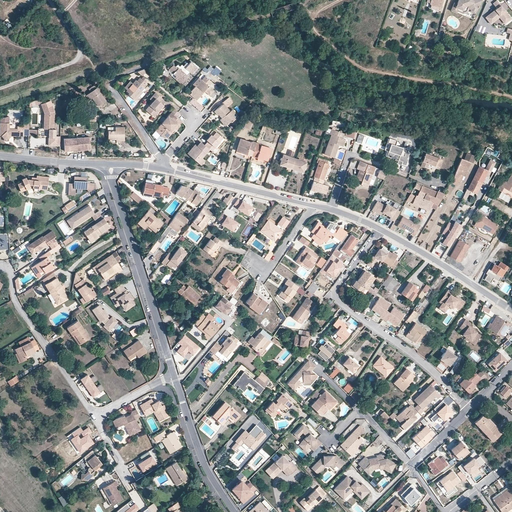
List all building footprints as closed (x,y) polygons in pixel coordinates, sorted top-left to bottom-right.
[(430,0),(430,3),(431,5),(440,8),(442,0),(430,0)] [(454,2),(451,10),(456,13),(457,11),(462,13),(467,11),(469,9),(470,9),(470,11),(475,13),(477,8),(478,8),(481,0),(458,0),(457,3),(454,2)] [(500,17),(505,23),(511,18),(497,0),(493,3),(497,8),(486,17),(491,23),(500,17)] [(173,74),(175,73),(178,75),(176,77),(180,79),(184,80),(186,80),(189,77),(188,76),(187,75),(188,74),(187,72),(188,71),(190,73),(192,75),(194,73),(193,71),(195,69),(195,65),(191,62),(189,65),(187,63),(184,67),(183,66),(180,66),(180,67),(178,65),(176,67),(174,65),(168,70),(173,74)] [(208,85),(211,81),(204,75),(201,79),(198,77),(192,83),(194,85),(190,90),(191,92),(189,94),(196,100),(204,90),(209,94),(213,90),(208,85)] [(180,79),(176,77),(174,79),(182,85),(186,80),(184,80),(180,79)] [(134,100),(142,91),(148,85),(147,84),(141,79),(138,82),(136,81),(133,84),(127,91),(127,92),(129,94),(129,95),(134,100)] [(127,91),(133,84),(130,82),(125,88),(127,91)] [(106,101),(97,89),(92,92),(87,96),(90,101),(93,98),(99,106),(106,101)] [(143,92),(142,91),(134,100),(136,101),(143,92)] [(154,118),(158,113),(157,113),(160,109),(161,110),(165,107),(160,102),(163,99),(156,93),(153,96),(156,99),(150,106),(152,108),(148,113),(154,118)] [(221,118),(226,125),(230,121),(231,122),(235,119),(232,115),(233,114),(230,111),(226,108),(232,103),(229,98),(222,103),(223,104),(214,111),(217,115),(219,115),(221,118)] [(43,104),(41,99),(29,103),(29,109),(40,105),(43,104)] [(45,112),(43,112),(43,114),(43,130),(49,130),(49,137),(56,137),(56,125),(54,125),(54,112),(50,102),(43,104),(40,105),(42,110),(43,109),(45,112)] [(232,109),(230,111),(233,114),(232,115),(235,119),(238,116),(232,109)] [(181,122),(175,116),(174,118),(169,114),(159,127),(163,130),(159,134),(164,138),(168,137),(173,132),(170,130),(173,127),(175,129),(176,130),(179,126),(179,125),(181,122)] [(249,128),(253,119),(247,117),(244,127),(249,128)] [(23,137),(23,130),(23,128),(17,128),(17,130),(8,130),(8,124),(7,124),(0,124),(0,136),(1,137),(4,140),(8,140),(13,136),(14,137),(23,137)] [(109,140),(117,140),(121,140),(121,141),(125,141),(125,127),(116,127),(116,131),(109,131),(109,140)] [(334,158),(337,149),(336,148),(337,144),(339,145),(343,146),(345,139),(342,138),(344,133),(343,133),(344,132),(340,130),(339,132),(331,129),(329,134),(331,135),(324,154),(334,158)] [(354,139),(355,132),(346,130),(344,136),(354,139)] [(208,148),(210,150),(222,137),(215,131),(212,135),(211,136),(209,135),(205,139),(207,140),(203,144),(208,148)] [(411,150),(394,143),(395,139),(389,137),(388,141),(389,142),(387,147),(386,150),(384,156),(388,158),(388,156),(397,160),(401,161),(400,164),(405,166),(411,150)] [(91,147),(91,138),(64,139),(65,152),(88,150),(88,147),(91,147)] [(252,156),(256,143),(252,141),(252,143),(240,139),(237,147),(240,148),(239,152),(247,154),(247,153),(249,153),(248,155),(252,156)] [(203,144),(199,141),(196,145),(188,154),(197,162),(201,157),(208,148),(203,144)] [(188,154),(196,145),(194,143),(186,152),(188,154)] [(260,144),(256,143),(252,156),(256,157),(256,155),(257,156),(257,157),(267,161),(271,149),(260,145),(260,144)] [(438,167),(441,159),(424,152),(421,161),(428,163),(438,167)] [(292,165),(294,158),(283,154),(282,158),(281,157),(280,159),(281,160),(280,164),(287,167),(287,170),(290,171),(291,168),(292,165)] [(328,161),(318,157),(317,160),(316,162),(318,163),(314,177),(310,189),(315,191),(316,190),(326,193),(328,185),(323,184),(324,181),(323,180),(329,164),(327,163),(328,161)] [(306,162),(294,158),(292,165),(291,168),(303,172),(306,162)] [(461,158),(451,183),(456,185),(457,181),(460,175),(463,176),(465,176),(471,162),(465,160),(461,158)] [(366,163),(360,161),(357,169),(359,170),(356,179),(360,180),(359,183),(362,184),(362,185),(367,187),(372,175),(375,167),(366,163)] [(467,189),(462,198),(465,200),(470,191),(476,194),(488,171),(479,166),(467,189)] [(384,179),(386,172),(380,169),(377,176),(384,179)] [(511,172),(503,187),(511,192),(511,172)] [(28,180),(27,180),(23,182),(18,185),(21,192),(30,188),(30,187),(29,185),(30,185),(33,185),(33,187),(33,188),(34,188),(33,191),(38,192),(38,188),(47,189),(49,177),(37,176),(37,178),(36,181),(31,180),(28,180)] [(88,184),(88,182),(88,178),(75,177),(75,184),(69,184),(68,195),(75,196),(76,189),(87,190),(90,193),(95,190),(95,184),(90,184),(88,184)] [(167,198),(169,188),(163,187),(163,186),(153,185),(145,183),(143,195),(152,197),(153,195),(167,198)] [(438,205),(444,194),(438,191),(437,192),(416,183),(413,187),(420,190),(417,196),(416,195),(413,203),(430,210),(431,208),(433,202),(438,205)] [(186,197),(192,190),(185,185),(180,184),(174,192),(180,197),(181,195),(185,199),(186,197)] [(197,194),(192,190),(186,197),(195,204),(201,196),(197,194)] [(143,200),(134,192),(130,196),(140,204),(143,200)] [(414,196),(410,193),(406,202),(408,203),(409,201),(410,202),(414,196)] [(222,201),(228,206),(234,198),(229,194),(226,198),(225,197),(222,201)] [(241,202),(238,199),(234,204),(238,207),(238,208),(248,215),(253,207),(242,200),(241,202)] [(73,201),(62,209),(66,215),(77,207),(73,201)] [(386,206),(377,201),(372,209),(381,214),(383,211),(392,216),(390,220),(394,223),(401,211),(388,203),(386,206)] [(89,205),(71,218),(76,226),(91,216),(94,220),(101,215),(98,211),(95,213),(89,205)] [(212,213),(204,207),(200,212),(194,219),(192,221),(201,228),(212,213)] [(223,213),(235,218),(237,213),(225,208),(223,213)] [(194,219),(200,212),(196,209),(191,216),(194,219)] [(145,229),(147,226),(149,224),(157,231),(163,223),(148,210),(137,223),(145,229)] [(160,210),(158,213),(167,220),(170,223),(172,220),(160,210)] [(175,236),(182,226),(181,225),(183,223),(184,224),(187,220),(177,212),(172,220),(170,223),(168,225),(163,233),(166,235),(169,231),(175,236)] [(237,223),(222,213),(217,219),(222,222),(221,224),(232,231),(237,223)] [(498,224),(480,214),(474,225),(478,228),(479,226),(492,234),(498,224)] [(413,235),(420,225),(416,222),(415,223),(403,216),(397,226),(404,230),(405,228),(412,232),(411,234),(413,235)] [(71,218),(67,221),(72,229),(76,226),(71,218)] [(83,231),(88,239),(92,236),(95,240),(99,237),(98,235),(97,234),(100,232),(101,233),(110,227),(103,218),(96,223),(83,231)] [(276,228),(277,227),(268,220),(261,231),(274,241),(281,231),(276,228)] [(448,246),(461,225),(455,221),(453,225),(449,222),(442,233),(447,236),(442,243),(448,246)] [(328,235),(330,237),(331,235),(333,233),(326,228),(318,222),(311,231),(314,233),(317,236),(314,240),(321,244),(324,241),(328,235)] [(347,233),(347,232),(340,227),(337,231),(335,229),(336,228),(336,227),(336,226),(335,226),(330,222),(326,228),(333,233),(331,235),(341,241),(347,233)] [(149,224),(147,226),(155,233),(157,231),(149,224)] [(51,249),(57,245),(52,238),(54,237),(51,232),(42,238),(41,236),(29,245),(33,251),(37,248),(39,250),(44,246),(43,245),(46,244),(46,245),(47,246),(48,246),(51,249)] [(166,235),(163,233),(157,241),(160,243),(166,235)] [(250,243),(254,238),(256,235),(253,233),(246,243),(248,245),(250,243)] [(350,256),(354,251),(352,249),(354,245),(358,239),(351,234),(340,249),(342,250),(341,252),(345,254),(346,253),(350,256)] [(309,242),(301,236),(299,240),(307,245),(309,242)] [(69,237),(64,240),(63,241),(65,245),(72,240),(69,237)] [(220,246),(223,243),(215,237),(212,241),(210,239),(203,249),(211,255),(215,249),(218,250),(220,247),(220,246)] [(459,240),(450,256),(460,262),(469,245),(459,240)] [(157,241),(150,251),(153,254),(160,243),(157,241)] [(61,248),(59,244),(57,245),(51,249),(49,251),(51,254),(61,248)] [(382,246),(380,249),(379,248),(374,255),(372,258),(371,257),(367,264),(371,267),(377,258),(381,261),(382,260),(389,251),(382,246)] [(174,267),(186,252),(179,247),(173,255),(169,252),(161,262),(165,265),(166,264),(170,267),(172,265),(174,267)] [(295,261),(299,264),(302,261),(311,267),(319,256),(306,247),(295,261)] [(332,254),(337,258),(342,261),(346,257),(335,249),(332,254)] [(43,259),(41,261),(35,265),(40,273),(44,270),(45,273),(54,267),(47,257),(51,254),(49,251),(41,256),(43,259)] [(112,254),(105,259),(95,266),(100,272),(103,278),(107,275),(108,277),(112,275),(111,273),(116,269),(117,271),(118,273),(122,269),(116,261),(120,258),(116,251),(112,254)] [(265,256),(264,258),(268,261),(273,254),(269,251),(267,253),(265,256)] [(391,253),(389,251),(382,260),(394,268),(398,262),(395,259),(397,257),(391,253)] [(302,261),(299,264),(302,266),(303,265),(309,270),(311,267),(302,261)] [(326,262),(316,276),(318,278),(328,264),(326,262)] [(508,266),(501,262),(498,266),(494,264),(491,270),(489,268),(486,273),(487,274),(484,279),(490,283),(493,278),(499,281),(501,277),(501,276),(505,270),(505,271),(508,266)] [(40,273),(35,265),(31,267),(38,278),(45,273),(44,270),(40,273)] [(231,272),(227,268),(221,276),(223,277),(219,281),(228,287),(226,290),(231,293),(239,282),(233,278),(235,276),(231,273),(231,272)] [(365,270),(357,281),(355,280),(352,285),(362,292),(365,288),(367,289),(375,295),(379,289),(371,283),(375,278),(365,270)] [(56,278),(53,272),(42,280),(45,284),(56,278)] [(166,273),(162,282),(167,284),(172,276),(166,273)] [(389,275),(382,284),(385,286),(389,290),(390,291),(398,281),(389,275)] [(56,278),(45,284),(50,293),(51,293),(53,297),(56,302),(67,296),(63,290),(62,290),(60,287),(62,286),(56,278)] [(74,285),(83,297),(86,302),(97,295),(93,290),(92,291),(90,288),(83,279),(81,280),(79,282),(74,285)] [(283,299),(287,302),(299,287),(288,279),(281,289),(282,290),(279,295),(284,298),(283,299)] [(307,289),(306,289),(313,294),(318,286),(312,281),(310,284),(307,289)] [(416,287),(409,282),(401,293),(412,301),(416,294),(416,293),(420,287),(418,285),(416,287)] [(127,293),(121,284),(119,285),(121,288),(118,291),(120,294),(123,291),(125,294),(127,293)] [(421,299),(430,287),(426,284),(418,296),(421,299)] [(133,298),(128,292),(127,293),(125,294),(123,291),(120,294),(118,291),(121,288),(119,285),(113,289),(116,293),(110,297),(112,301),(115,299),(117,302),(120,303),(123,307),(128,304),(130,307),(134,304),(131,300),(133,298)] [(177,291),(180,294),(182,293),(187,298),(193,304),(200,296),(188,285),(186,288),(183,285),(177,291)] [(107,287),(100,291),(103,296),(110,291),(107,287)] [(458,299),(455,296),(451,294),(452,292),(448,289),(441,299),(444,301),(441,304),(447,308),(449,305),(453,307),(454,306),(459,309),(465,301),(460,297),(458,299)] [(256,296),(257,295),(253,293),(246,302),(250,305),(249,306),(259,313),(267,302),(263,300),(262,301),(256,296)] [(68,298),(67,296),(56,302),(57,304),(68,298)] [(229,308),(232,304),(230,302),(223,296),(215,306),(228,315),(232,310),(229,308)] [(315,304),(307,297),(304,302),(312,307),(315,304)] [(371,309),(376,312),(377,310),(381,313),(380,315),(379,316),(382,319),(387,311),(386,310),(389,305),(380,297),(371,309)] [(300,323),(304,318),(307,315),(312,307),(304,302),(292,317),(300,323)] [(76,314),(83,309),(81,305),(73,311),(76,314)] [(109,331),(117,321),(112,316),(110,318),(109,319),(107,318),(109,317),(103,309),(102,310),(99,305),(92,310),(100,322),(101,321),(104,324),(103,326),(109,331)] [(480,309),(487,313),(490,309),(483,305),(480,309)] [(389,313),(387,311),(382,319),(385,321),(386,320),(387,318),(392,321),(391,323),(395,326),(403,315),(393,308),(389,313)] [(413,310),(406,320),(410,323),(413,318),(414,319),(418,313),(413,310)] [(201,314),(194,322),(198,326),(197,327),(205,333),(203,335),(209,340),(218,328),(212,322),(207,318),(201,314)] [(215,318),(210,314),(207,318),(212,322),(215,318)] [(495,325),(493,324),(490,329),(502,336),(509,325),(505,322),(504,321),(504,320),(497,315),(494,319),(496,319),(498,321),(495,325)] [(338,318),(333,324),(338,329),(335,332),(338,335),(335,339),(341,344),(349,334),(349,333),(346,330),(344,329),(346,327),(347,326),(338,318)] [(477,332),(474,330),(469,327),(470,325),(472,323),(465,319),(460,328),(465,331),(468,334),(466,337),(470,340),(469,342),(474,345),(480,336),(476,333),(477,332)] [(67,328),(72,336),(74,334),(81,344),(90,337),(77,320),(74,322),(67,328)] [(415,323),(406,336),(415,342),(416,340),(418,342),(424,335),(423,335),(426,331),(415,323)] [(273,337),(262,329),(259,332),(270,341),(273,337)] [(301,335),(298,335),(294,334),(294,339),(296,340),(296,345),(307,346),(307,340),(308,336),(310,336),(310,337),(311,331),(302,330),(301,335)] [(259,332),(254,338),(250,344),(252,346),(254,347),(254,349),(260,354),(270,341),(259,332)] [(74,334),(72,336),(79,345),(81,344),(74,334)] [(199,347),(184,335),(180,340),(184,343),(181,347),(182,347),(180,349),(178,352),(180,354),(179,355),(183,358),(186,355),(189,358),(194,352),(194,353),(199,347)] [(216,342),(209,350),(214,354),(217,350),(221,353),(229,359),(234,353),(231,351),(236,344),(236,343),(238,340),(232,335),(229,338),(228,337),(221,346),(216,342)] [(20,346),(31,341),(28,337),(18,342),(20,346)] [(133,343),(130,339),(120,346),(123,350),(133,343)] [(138,339),(133,343),(123,350),(129,360),(136,355),(138,357),(146,351),(138,339)] [(35,351),(31,341),(20,346),(15,349),(17,353),(21,362),(27,359),(26,358),(25,356),(31,353),(35,351)] [(334,350),(329,345),(328,347),(327,346),(328,344),(325,342),(322,345),(321,345),(318,348),(320,350),(317,353),(325,360),(328,357),(327,355),(330,352),(331,354),(334,350)] [(450,364),(453,360),(456,356),(446,349),(441,357),(441,361),(446,365),(450,364)] [(500,363),(502,364),(506,360),(499,352),(488,363),(493,369),(500,363)] [(315,365),(318,361),(312,356),(308,360),(315,365)] [(380,356),(373,364),(378,368),(377,369),(386,376),(393,367),(380,356)] [(358,366),(348,357),(343,364),(352,372),(358,366)] [(303,371),(310,371),(315,365),(308,360),(288,384),(294,390),(301,382),(297,379),(303,373),(303,371)] [(449,372),(453,374),(459,364),(456,362),(453,366),(449,372)] [(333,378),(340,370),(335,367),(334,368),(335,369),(330,375),(333,378)] [(402,390),(408,384),(408,383),(412,378),(414,376),(406,368),(394,383),(402,390)] [(258,375),(257,377),(263,381),(267,377),(257,369),(254,372),(258,375)] [(466,377),(459,383),(469,393),(475,387),(474,385),(481,378),(483,380),(486,376),(480,371),(477,374),(471,369),(464,375),(466,377)] [(263,381),(257,377),(254,380),(244,371),(233,384),(238,389),(239,387),(243,391),(247,387),(246,385),(248,383),(257,390),(256,391),(259,394),(267,384),(263,381)] [(310,375),(310,371),(303,371),(303,373),(304,382),(310,382),(310,380),(314,380),(317,376),(316,375),(310,375)] [(92,397),(103,389),(100,384),(96,387),(93,382),(97,379),(94,375),(90,378),(86,373),(79,378),(92,397)] [(10,386),(19,380),(16,375),(8,381),(10,386)] [(340,385),(346,383),(344,377),(338,380),(340,385)] [(418,404),(414,407),(418,411),(420,414),(424,410),(423,408),(435,397),(437,399),(440,395),(430,384),(414,400),(418,404)] [(511,390),(506,385),(500,392),(506,398),(511,390)] [(337,401),(325,390),(311,405),(321,415),(327,408),(329,410),(337,401)] [(364,399),(355,390),(350,395),(362,409),(362,400),(364,399)] [(284,405),(286,407),(291,402),(282,394),(276,400),(278,402),(275,404),(273,402),(265,410),(272,417),(277,413),(275,410),(278,407),(280,409),(284,405)] [(154,409),(160,420),(169,414),(166,408),(163,409),(161,405),(158,400),(153,402),(151,398),(139,405),(143,411),(147,409),(148,412),(154,409)] [(447,407),(442,401),(434,409),(437,412),(431,419),(434,422),(440,416),(444,420),(449,415),(452,411),(448,407),(447,407)] [(227,414),(235,420),(239,415),(225,402),(212,416),(219,422),(227,414)] [(414,407),(411,404),(409,405),(407,407),(406,406),(395,417),(399,422),(401,424),(400,425),(404,429),(417,417),(414,415),(418,411),(414,407)] [(139,417),(135,408),(131,410),(129,413),(124,416),(123,414),(114,418),(118,426),(123,423),(125,427),(130,425),(132,428),(127,431),(129,434),(139,429),(134,419),(139,417)] [(159,421),(160,420),(154,409),(148,412),(147,409),(143,411),(145,416),(153,411),(159,421)] [(380,415),(385,420),(389,416),(384,411),(380,415)] [(233,423),(235,420),(227,414),(219,422),(222,424),(227,418),(233,423)] [(492,441),(500,433),(495,428),(497,426),(489,418),(487,420),(482,414),(474,422),(492,441)] [(306,436),(300,443),(307,449),(309,446),(313,450),(320,443),(316,438),(315,439),(309,433),(308,434),(306,432),(308,430),(306,429),(307,428),(303,424),(293,433),(297,437),(302,433),(306,436)] [(342,443),(340,445),(348,453),(357,445),(359,446),(364,440),(361,437),(359,438),(357,436),(358,434),(359,435),(365,429),(360,424),(342,443)] [(253,450),(265,435),(261,431),(262,430),(256,425),(249,433),(247,432),(245,433),(243,432),(235,441),(236,442),(239,445),(243,441),(253,450)] [(433,433),(426,425),(412,438),(421,447),(432,438),(431,436),(433,433)] [(166,435),(164,430),(153,437),(157,443),(162,440),(170,453),(181,446),(176,439),(175,439),(171,432),(166,435)] [(376,438),(372,443),(376,447),(380,442),(376,438)] [(407,440),(400,447),(406,454),(413,448),(407,440)] [(457,457),(460,454),(467,449),(460,441),(451,449),(457,457)] [(307,449),(300,443),(298,445),(304,451),(307,449)] [(324,446),(321,443),(313,450),(317,454),(324,446)] [(357,445),(348,453),(351,456),(360,447),(359,446),(357,445)] [(102,463),(91,450),(84,457),(85,458),(91,465),(89,467),(88,468),(87,471),(85,474),(81,473),(81,479),(87,480),(94,475),(94,469),(102,463)] [(141,459),(136,462),(141,470),(155,461),(148,450),(139,456),(141,459)] [(282,467),(289,474),(296,467),(290,461),(289,462),(282,454),(265,470),(271,477),(282,467)] [(461,470),(462,472),(466,469),(468,472),(479,465),(484,462),(479,455),(475,459),(473,457),(463,465),(461,463),(457,466),(461,470)] [(331,457),(331,456),(323,456),(322,458),(320,458),(320,462),(316,462),(310,467),(315,472),(323,465),(329,465),(332,468),(336,465),(339,468),(343,463),(336,456),(335,456),(334,457),(331,457)] [(358,463),(363,469),(366,467),(370,471),(373,467),(379,466),(379,468),(380,468),(384,467),(391,471),(396,463),(388,459),(387,461),(384,459),(377,460),(377,457),(368,459),(365,456),(358,463)] [(431,468),(430,469),(434,475),(448,464),(442,456),(439,458),(438,457),(432,461),(431,460),(427,463),(430,466),(431,468)] [(176,461),(165,468),(167,470),(176,485),(187,478),(176,461)] [(325,466),(323,465),(315,472),(317,474),(325,466)] [(366,467),(363,469),(369,474),(374,469),(379,468),(379,466),(373,467),(370,471),(366,467)] [(287,475),(289,474),(282,467),(271,477),(272,478),(282,469),(287,475)] [(452,470),(436,483),(440,489),(443,486),(447,491),(445,492),(447,495),(456,489),(454,486),(460,481),(452,470)] [(463,481),(466,478),(462,472),(461,470),(457,473),(463,481)] [(352,487),(362,497),(368,490),(361,483),(360,484),(355,479),(353,481),(351,480),(347,476),(333,490),(337,494),(340,491),(343,495),(352,487)] [(115,487),(116,486),(118,485),(115,480),(103,487),(113,504),(124,498),(117,488),(116,489),(115,487)] [(254,488),(250,483),(247,485),(244,482),(240,485),(238,483),(232,488),(244,501),(253,493),(251,490),(254,488)] [(511,482),(500,491),(511,508),(511,507),(511,482)] [(322,497),(327,493),(324,490),(319,485),(315,489),(322,497)] [(360,498),(362,497),(352,487),(343,495),(340,491),(337,494),(342,499),(352,489),(360,498)] [(315,504),(322,497),(315,489),(305,498),(304,497),(299,501),(306,509),(313,502),(315,504)] [(491,497),(502,511),(505,511),(511,508),(500,491),(491,497)] [(384,510),(382,511),(402,511),(406,509),(396,498),(391,503),(392,504),(385,511),(384,510)] [(268,509),(270,506),(264,499),(261,502),(268,509)] [(153,502),(147,506),(150,511),(156,511),(158,511),(153,502)] [(170,511),(176,509),(180,506),(177,502),(168,508),(170,511)] [(267,511),(268,511),(260,502),(249,511),(267,511)] [(307,510),(315,504),(313,502),(306,509),(307,510)] [(132,511),(138,507),(134,503),(129,506),(126,503),(117,511),(132,511)] [(391,503),(384,510),(385,511),(392,504),(391,503)]
